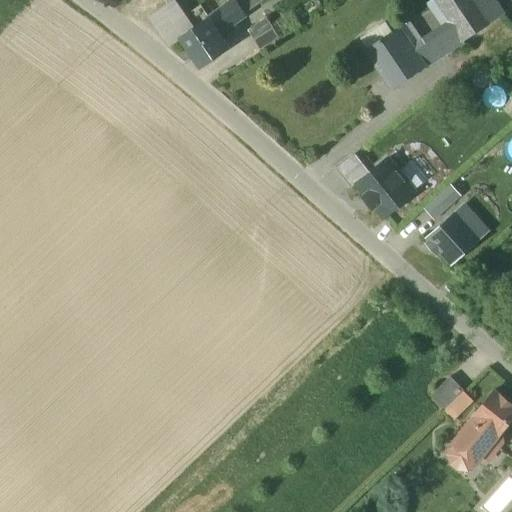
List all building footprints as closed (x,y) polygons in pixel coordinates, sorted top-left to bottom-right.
[(237,0),(235,2),(244,15),(264,0),(237,0)] [(475,0),(434,0),(453,27),(463,42),(491,24),(475,0)] [(495,0),(475,0),(491,24),(505,15),(495,0)] [(235,2),(215,15),(224,28),(244,15),(235,2)] [(224,28),(215,15),(209,20),(218,33),(224,28)] [(218,33),(209,20),(183,38),(202,65),(227,47),(218,33)] [(386,22),(361,39),(367,49),(393,32),(386,22)] [(453,27),(433,40),(443,56),(463,42),(453,27)] [(274,28),(256,39),(262,48),(279,37),(274,28)] [(367,49),(366,50),(392,89),(426,67),(416,52),(399,28),(393,32),(367,49)] [(433,40),(416,52),(426,67),(443,56),(433,40)] [(370,173),(355,154),(336,169),(351,188),(357,183),(370,173)] [(415,193),(388,158),(370,173),(357,183),(366,194),(364,196),(374,208),(376,206),(385,217),(415,193)] [(459,197),(449,186),(424,209),(434,220),(459,197)] [(464,203),(425,240),(450,267),(489,230),(464,203)] [(450,378),(429,397),(444,412),(464,393),(450,378)] [(511,406),(495,394),(454,446),(476,464),(511,418),(511,406)]
